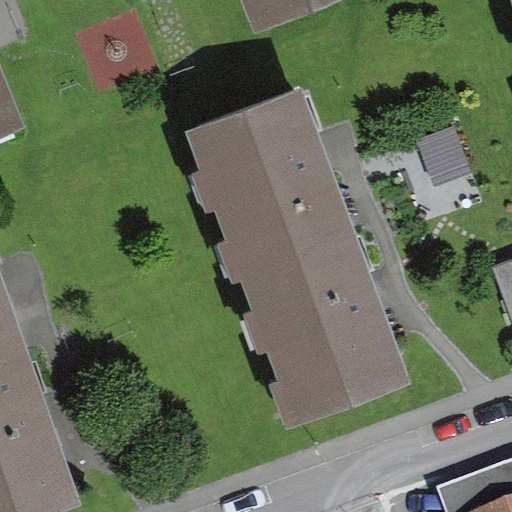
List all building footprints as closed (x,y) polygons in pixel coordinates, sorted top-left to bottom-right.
[(238,0),(252,32),(329,0),(238,0)] [(0,82),(0,141),(20,134),(0,82)] [(182,133),(237,281),(353,238),(298,90),(182,133)] [(237,281),(291,429),(408,386),(353,238),(237,281)] [(511,270),(494,277),(511,327),(511,270)] [(0,370),(27,362),(0,281),(0,370)] [(0,370),(0,511),(51,511),(74,504),(27,362),(0,370)]
